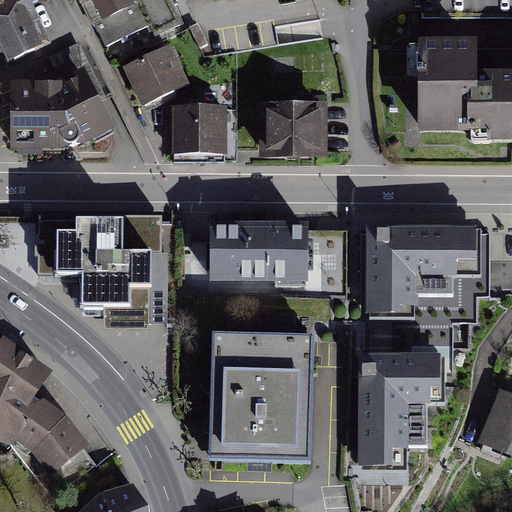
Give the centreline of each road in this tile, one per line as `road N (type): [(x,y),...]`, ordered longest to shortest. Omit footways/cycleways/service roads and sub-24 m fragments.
road 1 (residential): [(0,188),(511,190)]
road 2 (secondary): [(0,296),(99,378),(138,428),(172,511)]
